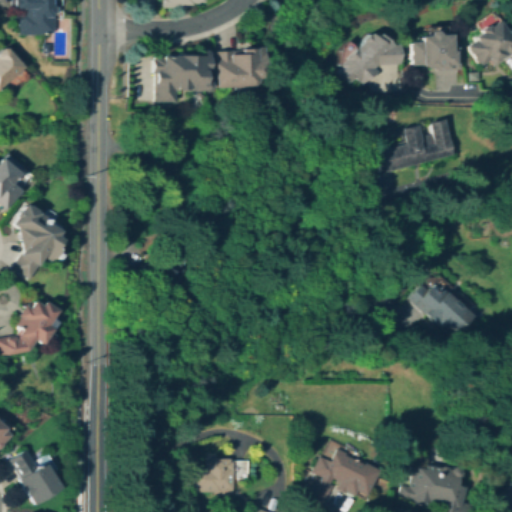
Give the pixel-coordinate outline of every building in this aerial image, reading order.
[(57,0),(57,16),(50,16),(50,36),(19,36),(19,11),(11,11),(11,0),(57,0)] [(496,19),(504,31),(508,29),(511,35),(511,47),(487,63),(483,58),(474,64),(462,45),(473,38),(471,36),(478,32),(476,29),(484,24),(486,26),(496,19)] [(436,33),(436,35),(448,35),(448,47),(453,47),(453,69),(430,70),(430,68),(423,68),(423,65),(417,66),(417,64),(406,64),(405,42),(416,41),(416,36),(425,36),(425,34),(427,31),(433,31),(436,33)] [(370,33),(375,37),(379,33),(389,44),(395,44),(396,63),(375,63),(371,67),(373,70),(359,83),(353,76),(347,82),(337,71),(342,66),(340,64),(370,33)] [(261,47),(263,78),(254,79),(254,82),(251,86),(246,86),(246,89),(244,92),(239,92),(236,89),(236,86),(215,87),(214,51),(230,50),(230,55),(238,54),(237,48),(261,47)] [(19,66),(0,85),(0,51),(2,49),(19,66)] [(205,51),(205,57),(206,57),(206,71),(201,71),(201,79),(205,79),(209,81),(209,86),(206,90),(172,90),(172,100),(152,100),(152,73),(150,73),(150,58),(152,58),(152,55),(196,55),(196,51),(198,49),(203,49),(205,51)] [(438,119),(448,154),(372,174),(365,150),(380,146),(380,149),(401,144),(397,128),(412,124),(416,137),(427,134),(424,123),(438,119)] [(21,165),(11,180),(21,187),(7,208),(0,203),(0,159),(5,153),(21,165)] [(56,240),(47,254),(42,251),(26,275),(11,265),(19,254),(18,227),(11,223),(23,207),(54,227),(49,235),(56,240)] [(183,258),(178,268),(183,270),(172,292),(162,287),(160,293),(149,287),(152,280),(141,275),(148,260),(154,263),(157,259),(160,260),(167,248),(181,255),(181,256),(183,258)] [(464,313),(445,334),(405,298),(429,271),(454,294),(449,300),(464,313)] [(32,301),(38,309),(40,305),(50,312),(45,319),(52,323),(39,343),(33,339),(24,352),(0,353),(0,336),(21,333),(10,325),(21,307),(26,310),(32,301)] [(342,455),(361,465),(365,457),(379,464),(364,495),(354,491),(352,496),(343,492),(342,493),(334,489),(337,482),(330,478),(327,484),(330,485),(318,508),(301,499),(312,476),(317,479),(318,477),(308,472),(316,455),(327,461),(333,448),(343,453),(342,455)] [(22,450),(34,469),(41,464),(57,487),(34,503),(7,459),(22,450)] [(230,458),(231,490),(219,490),(219,492),(190,491),(190,469),(204,469),(204,458),(230,458)] [(430,466),(437,468),(440,466),(444,467),(445,469),(447,469),(451,467),(455,468),(458,472),(457,476),(454,478),(452,485),(461,487),(458,502),(468,505),(466,511),(433,511),(435,506),(433,506),(432,507),(429,506),(428,505),(427,505),(426,507),(406,503),(407,500),(405,499),(403,501),(400,500),(399,498),(395,497),(398,484),(405,486),(409,466),(422,469),(423,464),(430,466)] [(511,511),(493,511),(498,490),(504,492),(506,482),(511,483),(511,511)]
